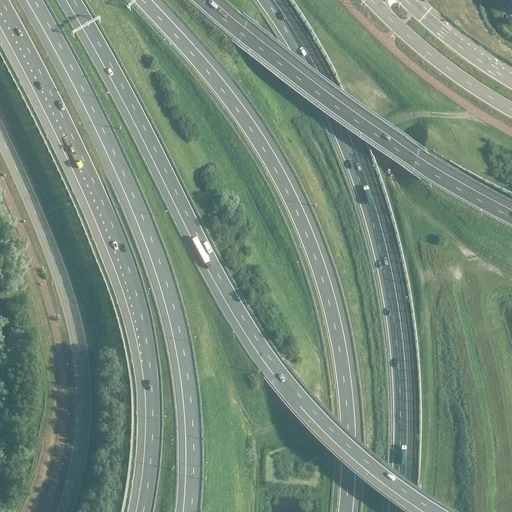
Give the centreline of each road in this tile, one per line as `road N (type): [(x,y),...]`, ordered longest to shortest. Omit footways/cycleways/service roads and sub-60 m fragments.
road 1 (motorway): [(69,0),(258,344),(332,436),(427,511)]
road 2 (motorway): [(345,511),(349,447),(340,353),(306,233),(238,111),(141,0)]
road 3 (motorway): [(34,0),(120,166),(172,299),(191,415),(191,511)]
road 4 (motorway): [(0,0),(54,97),(139,305),(152,399),(144,511)]
road 5 (motorway): [(394,511),(401,367),(378,227),(333,108),(266,0)]
road 6 (motorway): [(511,218),(374,137),(201,0)]
road 7 (secondary): [(372,2),(426,52),(511,110)]
road 8 (secondary): [(511,79),(404,0)]
